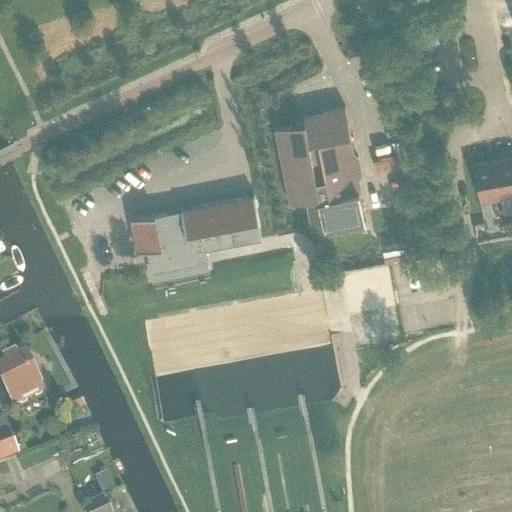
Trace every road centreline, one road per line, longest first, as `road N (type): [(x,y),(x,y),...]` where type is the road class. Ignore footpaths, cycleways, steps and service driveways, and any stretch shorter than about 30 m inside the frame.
road 1 (residential): [(452,330),(469,251),(453,142),(502,125)]
road 2 (residential): [(502,125),(475,0)]
road 3 (residential): [(217,54),(331,0)]
